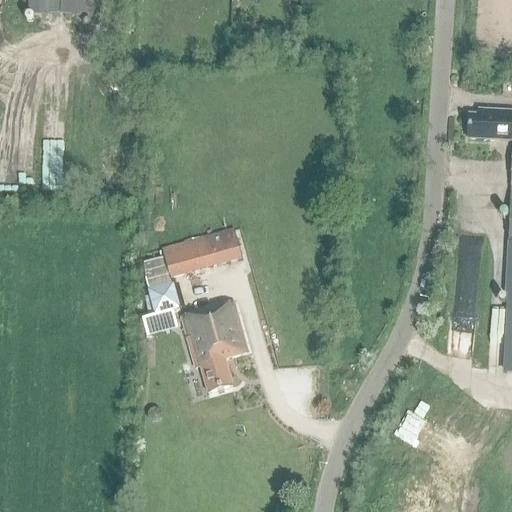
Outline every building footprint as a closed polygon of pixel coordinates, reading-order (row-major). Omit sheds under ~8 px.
[(27,0),(27,16),(93,19),(93,0),(27,0)] [(224,0),(196,0),(195,24),(223,27),(224,0)] [(511,113),(479,112),(479,117),(469,117),(468,141),(511,142),(511,113)] [(209,245),(215,267),(241,260),(233,231),(202,239),(204,247),(209,245)] [(455,344),(474,345),(476,276),(457,276),(455,344)] [(180,318),(195,370),(200,369),(207,395),(232,388),(224,362),(248,355),(233,303),(180,318)]
